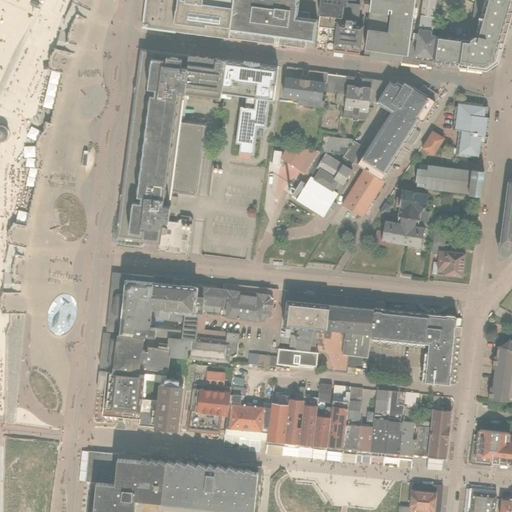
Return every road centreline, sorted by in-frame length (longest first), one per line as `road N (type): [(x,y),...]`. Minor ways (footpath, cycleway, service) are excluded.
road 1 (residential): [(510,83),(130,34)]
road 2 (residential): [(480,295),(101,256)]
road 3 (residential): [(69,511),(101,256)]
road 4 (residential): [(101,256),(119,167),(130,34)]
road 5 (residential): [(469,392),(253,371)]
road 6 (residential): [(480,295),(496,152),(510,124)]
road 7 (residential): [(452,511),(469,392)]
